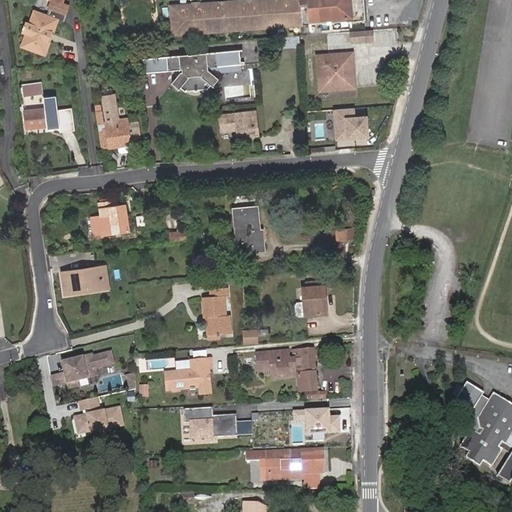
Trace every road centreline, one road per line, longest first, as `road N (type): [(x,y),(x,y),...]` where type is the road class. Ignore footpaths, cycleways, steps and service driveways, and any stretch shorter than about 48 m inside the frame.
road 1 (residential): [(24,351),(48,344),(34,218),(44,191),(156,173),(399,161)]
road 2 (tertiary): [(399,161),(371,293),(369,511)]
road 3 (tertiary): [(441,0),(399,161)]
